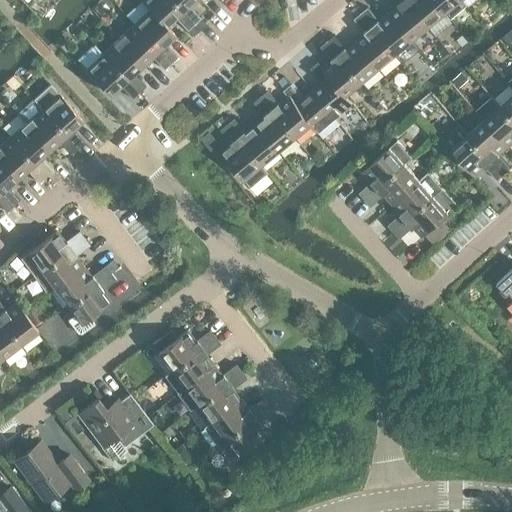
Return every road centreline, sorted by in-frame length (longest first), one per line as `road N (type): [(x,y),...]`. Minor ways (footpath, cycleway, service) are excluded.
road 1 (residential): [(0,437),(206,285)]
road 2 (residential): [(381,337),(275,274),(232,261)]
road 3 (residential): [(395,499),(381,337)]
road 4 (residential): [(232,261),(126,142)]
road 5 (residential): [(126,142),(239,39)]
road 6 (residential): [(297,397),(206,285)]
road 7 (residential): [(424,298),(328,192)]
road 8 (residential): [(344,0),(284,45),(239,39)]
